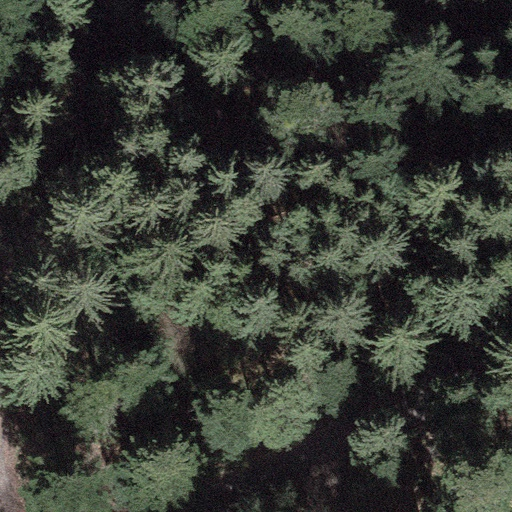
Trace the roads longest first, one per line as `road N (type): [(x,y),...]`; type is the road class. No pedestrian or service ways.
road 1 (track): [(16,511),(3,462),(18,331),(105,44),(105,0)]
road 2 (track): [(196,511),(511,347)]
